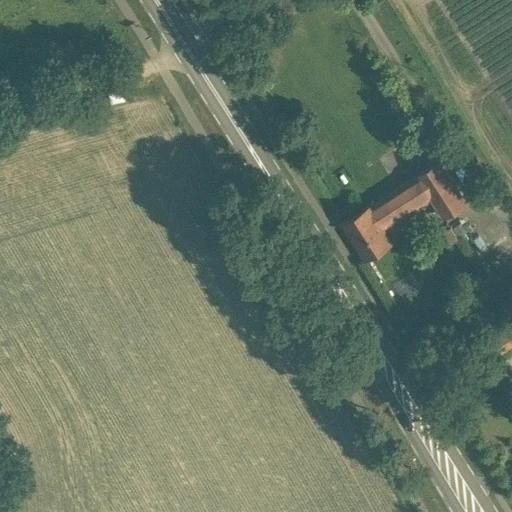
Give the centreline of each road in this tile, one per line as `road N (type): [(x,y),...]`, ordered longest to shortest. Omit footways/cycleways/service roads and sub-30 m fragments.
road 1 (primary): [(469,511),(155,0)]
road 2 (track): [(159,64),(0,107)]
